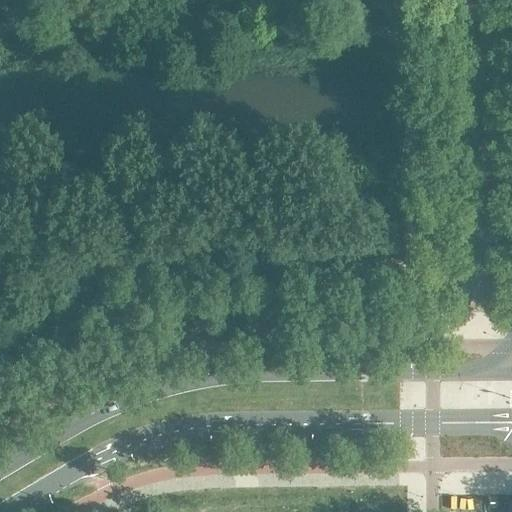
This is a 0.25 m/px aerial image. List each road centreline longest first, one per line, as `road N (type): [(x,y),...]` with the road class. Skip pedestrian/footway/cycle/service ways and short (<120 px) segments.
road 1 (secondary): [(511,372),(272,377),(183,388),(109,415),(0,478)]
road 2 (secondary): [(11,511),(109,456),(190,430),(511,421)]
